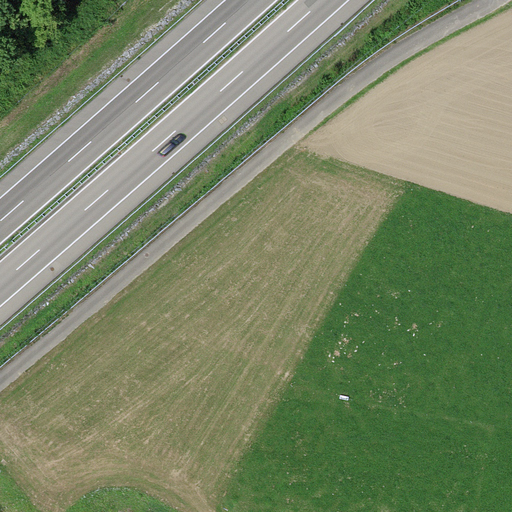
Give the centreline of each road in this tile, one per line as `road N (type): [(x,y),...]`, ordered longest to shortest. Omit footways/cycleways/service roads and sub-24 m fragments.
road 1 (track): [(496,0),(374,71),(0,382)]
road 2 (motorway): [(0,285),(324,0)]
road 3 (motorway): [(252,0),(0,222)]
